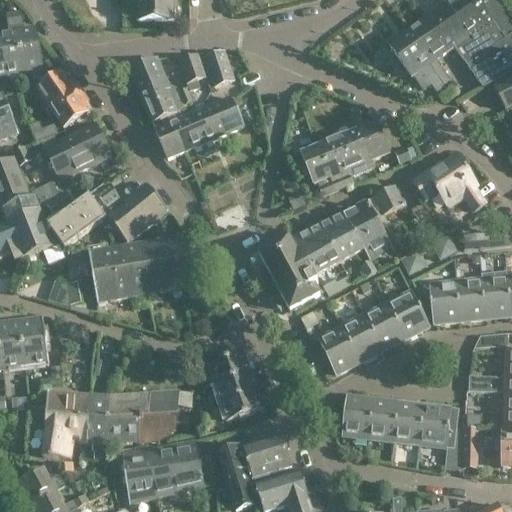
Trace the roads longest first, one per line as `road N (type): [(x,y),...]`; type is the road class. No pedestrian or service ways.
road 1 (residential): [(511,189),(465,142),(295,63),(267,37)]
road 2 (residential): [(258,330),(197,356),(0,301)]
road 3 (residential): [(216,251),(78,56)]
road 4 (residential): [(318,466),(511,498)]
road 5 (residential): [(318,466),(258,330)]
road 6 (residential): [(78,56),(215,37)]
